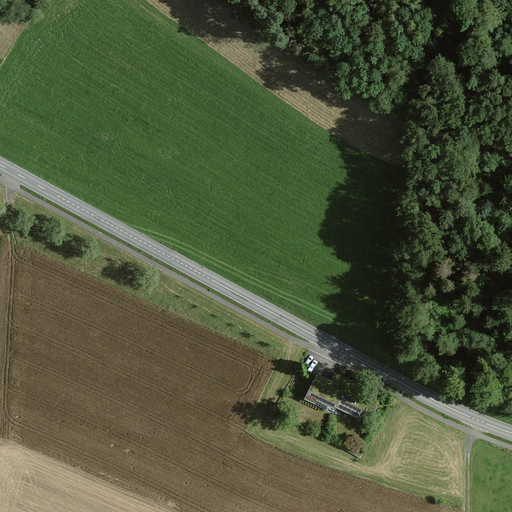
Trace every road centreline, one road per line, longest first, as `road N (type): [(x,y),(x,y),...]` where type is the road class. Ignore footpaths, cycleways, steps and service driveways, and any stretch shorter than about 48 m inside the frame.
road 1 (tertiary): [(0,164),(438,402),(511,432)]
road 2 (track): [(0,353),(14,172)]
